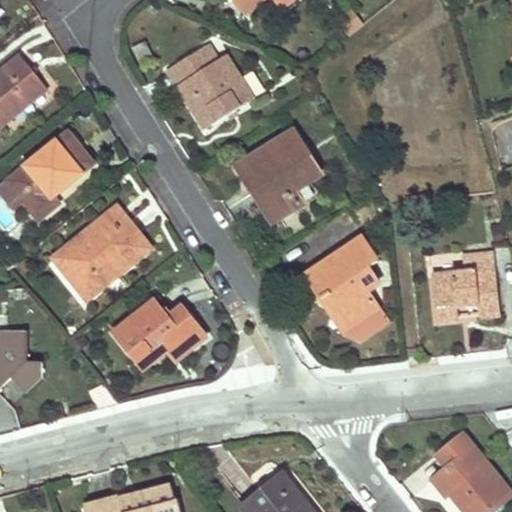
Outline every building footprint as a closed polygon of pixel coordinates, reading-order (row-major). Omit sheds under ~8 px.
[(231,0),(244,15),(261,0),(231,0)] [(166,72),(185,102),(203,131),(254,99),(226,55),(216,61),(207,47),(166,72)] [(0,126),(46,90),(19,57),(0,72),(0,126)] [(57,202),(49,192),(55,187),(57,190),(91,161),(67,132),(7,182),(22,200),(38,219),(57,202)] [(252,184),(262,201),(273,219),(313,194),(306,183),(320,174),(294,132),(238,167),(250,185),(252,184)] [(22,200),(7,182),(0,187),(0,198),(10,210),(22,200)] [(53,258),(86,298),(148,248),(115,207),(53,258)] [(323,299),(332,294),(353,325),(360,337),(387,321),(367,292),(379,284),(367,268),(377,261),(362,239),(306,276),(323,299)] [(458,319),(458,312),(457,306),(478,304),(479,316),(499,314),(493,254),(461,257),(463,273),(432,276),(437,321),(458,319)] [(323,299),(344,331),(353,325),(332,294),(323,299)] [(157,357),(166,350),(175,360),(204,336),(181,307),(167,318),(153,302),(115,333),(136,360),(150,349),(157,357)] [(0,387),(10,377),(24,392),(39,376),(39,362),(25,362),(25,333),(0,332),(0,387)] [(98,408),(112,403),(105,386),(91,392),(98,408)] [(446,495),(450,492),(465,511),(486,511),(509,494),(461,435),(436,456),(445,467),(432,477),(446,495)] [(244,511),(313,511),(283,473),(241,507),(244,511)] [(127,496),(83,507),(84,511),(179,511),(178,506),(176,500),(173,500),(170,488),(128,499),(127,496)]
